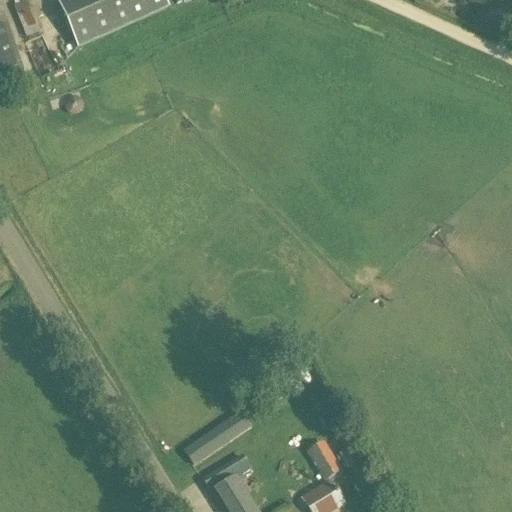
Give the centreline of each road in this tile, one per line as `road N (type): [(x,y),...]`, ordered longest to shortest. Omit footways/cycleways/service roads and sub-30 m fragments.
road 1 (tertiary): [(188,511),(0,211)]
road 2 (track): [(511,57),(383,0)]
